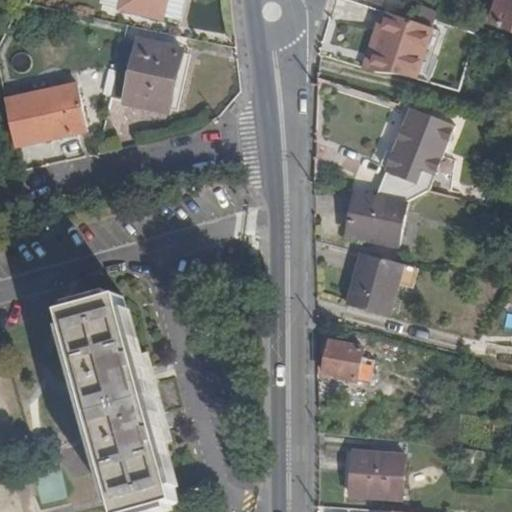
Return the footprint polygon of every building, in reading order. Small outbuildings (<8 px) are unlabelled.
[(103,0),(103,6),(122,10),(124,0),(103,0)] [(124,0),(122,10),(164,18),(165,16),(183,20),(187,0),(124,0)] [(511,31),(511,0),(501,0),(493,25),(511,31)] [(433,33),(389,16),(370,72),(418,83),(433,33)] [(115,90),(113,99),(127,102),(140,41),(126,38),(120,66),(115,90)] [(185,51),(140,41),(127,102),(171,111),(185,51)] [(120,66),(112,65),(106,89),(115,90),(120,66)] [(33,93),(6,99),(17,147),(43,141),(90,131),(80,83),(33,93)] [(409,130),(418,112),(413,110),(406,129),(409,130)] [(457,127),(418,112),(409,130),(406,129),(383,185),(405,195),(411,184),(418,186),(424,173),(434,176),(442,158),(445,159),(457,127)] [(438,196),(449,198),(452,185),(441,183),(438,196)] [(449,198),(490,207),(493,193),(452,185),(449,198)] [(400,249),(410,203),(359,192),(350,239),(400,249)] [(349,308),(391,318),(406,265),(364,254),(349,308)] [(121,511),(148,511),(181,503),(124,297),(66,313),(121,511)] [(365,348),(331,342),(326,377),(359,382),(372,384),(376,359),(363,357),(365,348)] [(402,500),(404,455),(355,453),(352,497),(402,500)] [(38,477),(41,502),(65,499),(62,474),(38,477)]
